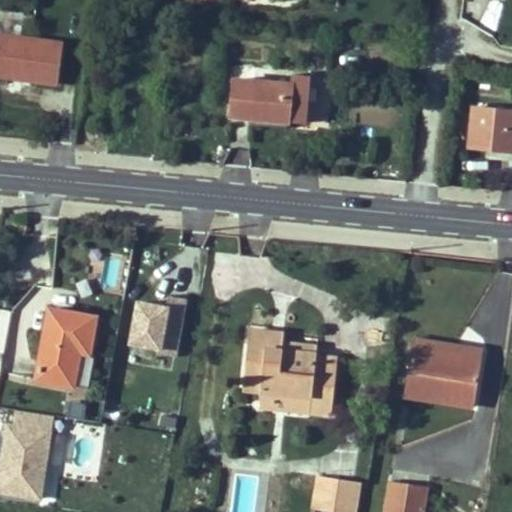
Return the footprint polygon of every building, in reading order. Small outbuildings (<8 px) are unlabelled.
[(0,75),(58,84),(64,44),(0,34),(0,75)] [(315,70),(328,72),(330,47),(317,45),(315,70)] [(307,109),(310,77),(292,75),(291,83),(254,80),(250,118),(297,123),(299,109),(307,109)] [(511,111),(475,108),(470,147),(508,150),(508,139),(511,139),(511,111)] [(307,109),(299,109),(297,123),(305,123),(307,109)] [(131,353),(181,356),(185,299),(168,298),(167,306),(133,304),(131,353)] [(0,308),(0,442),(0,444),(0,496),(43,503),(48,464),(56,465),(63,418),(0,408),(0,378),(10,310),(0,308)] [(99,317),(53,308),(40,379),(75,386),(82,351),(92,353),(99,317)] [(275,332),(252,329),(247,388),(264,389),(262,406),(335,413),(340,357),(319,355),(319,353),(273,348),(275,332)] [(287,333),(275,332),(273,348),(319,353),(320,345),(287,341),(287,333)] [(456,353),(415,347),(407,395),(477,406),(484,363),(455,359),(456,353)] [(456,353),(455,359),(484,363),(485,358),(456,353)] [(322,476),(317,509),(335,511),(356,511),(361,481),(322,476)] [(388,511),(425,511),(430,486),(394,480),(388,511)]
